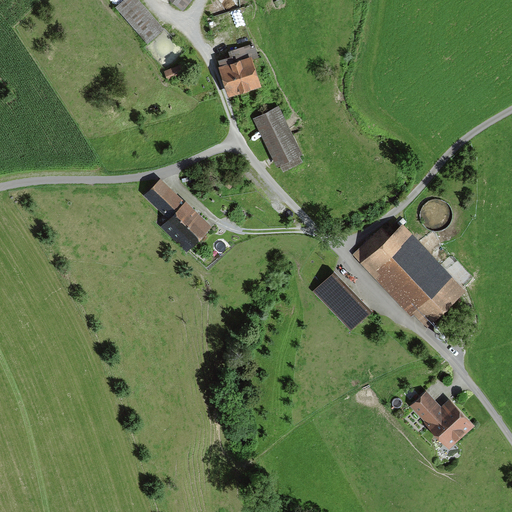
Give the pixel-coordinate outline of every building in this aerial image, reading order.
[(166,32),(140,0),(128,0),(117,9),(147,47),(166,32)] [(225,61),(233,99),(268,92),(259,47),(238,51),(239,58),(225,61)] [(184,67),(167,72),(170,81),(187,76),(184,67)] [(283,108),(259,118),(280,168),(304,158),(283,108)] [(165,177),(148,196),(170,215),(163,223),(194,248),(217,221),(165,177)] [(398,215),(354,254),(432,329),(472,290),(398,215)] [(375,313),(337,274),(315,294),(354,334),(375,313)] [(445,413),(427,392),(413,405),(449,445),(473,424),(455,404),(445,413)]
